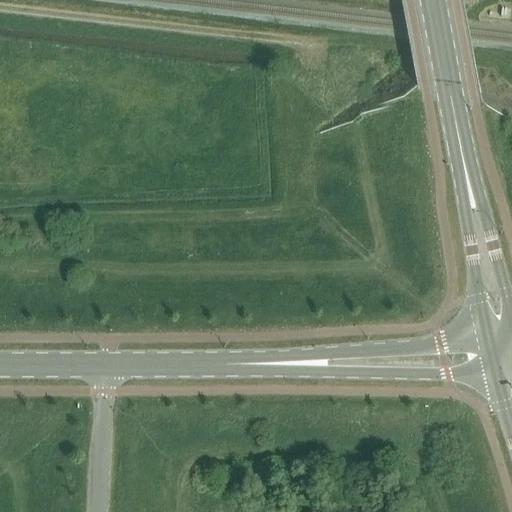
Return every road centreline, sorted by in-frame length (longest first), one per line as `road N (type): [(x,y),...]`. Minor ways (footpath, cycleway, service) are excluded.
road 1 (track): [(0,8),(310,43)]
road 2 (tertiary): [(264,365),(447,375),(495,370)]
road 3 (tertiary): [(486,333),(436,347),(264,365)]
road 4 (secondary): [(462,160),(486,333)]
road 5 (secondary): [(511,322),(462,160)]
road 6 (secondary): [(462,160),(433,0)]
road 7 (tertiary): [(104,366),(264,365)]
road 8 (residential): [(104,366),(102,511)]
